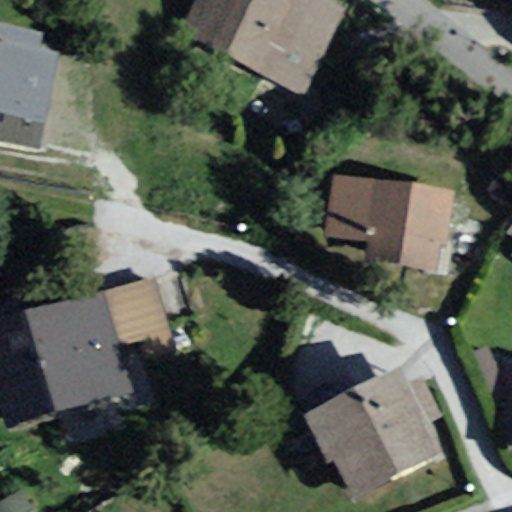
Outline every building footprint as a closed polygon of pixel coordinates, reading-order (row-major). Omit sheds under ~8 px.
[(345,12),(319,0),(193,0),(172,43),(299,105),(345,12)] [(61,46),(0,34),(0,130),(43,139),(61,46)] [(457,198),(329,182),(321,242),(364,249),(363,264),(447,280),(457,198)] [(50,315),(0,330),(0,412),(8,438),(127,400),(95,300),(50,315)] [(405,381),(303,425),(327,477),(330,476),(346,511),(447,468),(430,430),(442,425),(424,383),(409,390),(405,381)]
